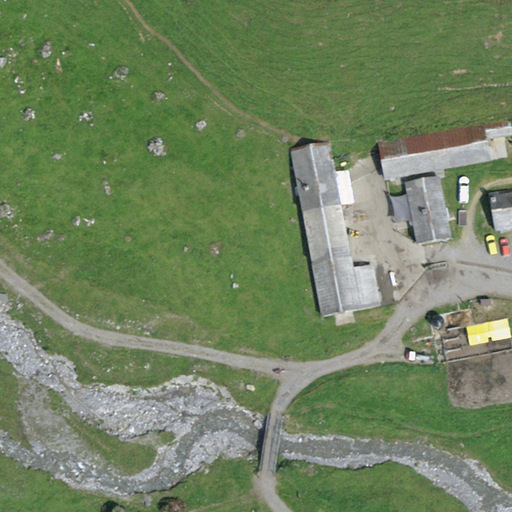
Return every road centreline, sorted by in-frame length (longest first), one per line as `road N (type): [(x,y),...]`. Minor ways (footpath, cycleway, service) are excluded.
road 1 (track): [(317,377),(115,336),(60,315),(0,259)]
road 2 (track): [(317,377),(370,344),(422,292),(477,263)]
